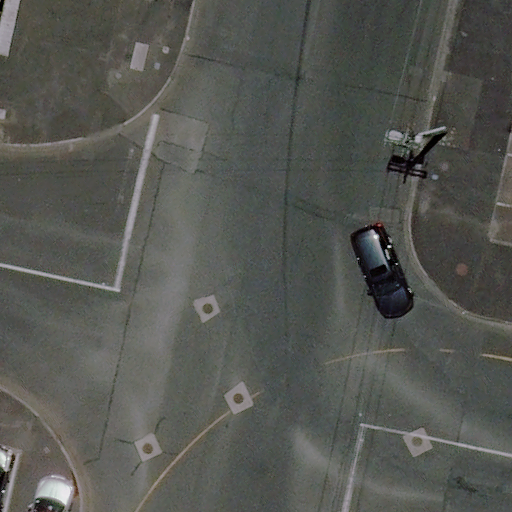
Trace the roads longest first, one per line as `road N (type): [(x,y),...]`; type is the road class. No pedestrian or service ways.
road 1 (tertiary): [(314,0),(233,362)]
road 2 (unclassified): [(511,458),(362,425),(233,362)]
road 3 (unclassified): [(233,362),(121,293),(0,265)]
road 4 (tertiary): [(233,362),(202,511)]
